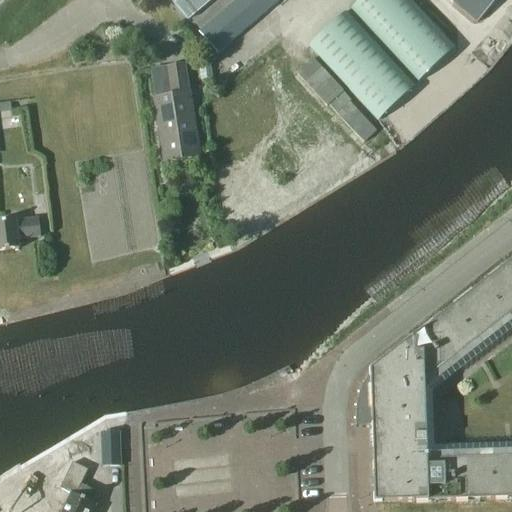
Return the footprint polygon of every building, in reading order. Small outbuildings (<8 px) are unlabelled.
[(171,0),(189,20),(212,0),(171,0)] [(218,55),(282,0),(237,0),(200,33),(218,55)] [(418,84),(457,47),(412,0),(362,0),(350,11),(418,84)] [(448,0),(477,24),(497,0),(448,0)] [(416,86),(350,12),(311,47),(378,121),(416,86)] [(200,159),(190,92),(189,92),(185,65),(167,68),(172,96),(155,98),(165,164),(200,159)] [(338,153),(368,126),(314,67),(284,94),(338,153)] [(39,232),(37,219),(15,222),(14,221),(0,222),(0,251),(19,249),(17,235),(39,232)] [(511,444),(434,447),(433,394),(511,331),(511,261),(369,371),(367,371),(360,383),(356,396),(354,409),(354,422),(371,421),(374,503),(511,498),(511,444)] [(119,434),(119,423),(103,424),(103,434),(101,434),(101,467),(122,467),(121,434),(119,434)] [(93,511),(96,506),(93,504),(98,494),(82,486),(89,471),(73,464),(61,489),(71,494),(62,511),(93,511)]
